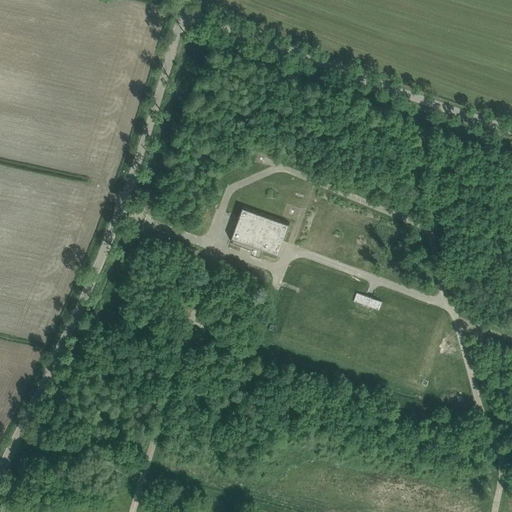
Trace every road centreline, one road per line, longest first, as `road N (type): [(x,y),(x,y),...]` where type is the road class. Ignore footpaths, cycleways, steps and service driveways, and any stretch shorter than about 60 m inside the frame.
road 1 (unclassified): [(0,474),(108,236),(177,20)]
road 2 (unclassified): [(511,136),(177,20)]
